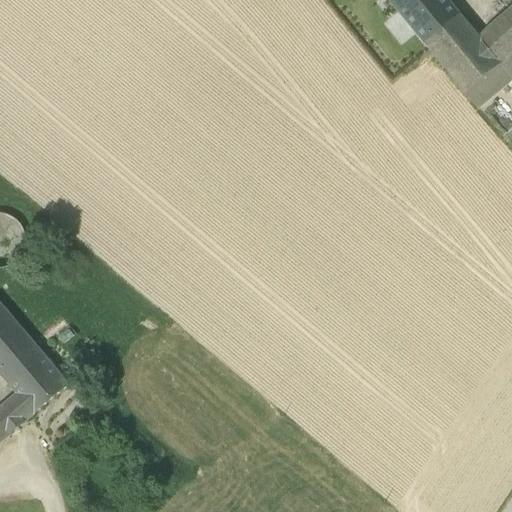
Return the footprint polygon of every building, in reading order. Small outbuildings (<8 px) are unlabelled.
[(479,40),(445,0),(388,0),(388,1),(443,67),(479,40)] [(443,67),(466,94),(511,55),(511,9),(479,40),(443,67)] [(511,80),(511,55),(466,94),(478,110),(511,80)] [(0,375),(8,385),(42,355),(0,304),(0,375)] [(68,387),(42,355),(8,385),(17,396),(34,416),(68,387)] [(6,405),(23,426),(25,424),(24,424),(34,416),(17,396),(6,405)] [(23,426),(6,405),(0,410),(0,420),(12,436),(23,426)] [(12,436),(0,420),(0,444),(10,436),(10,437),(12,436)]
